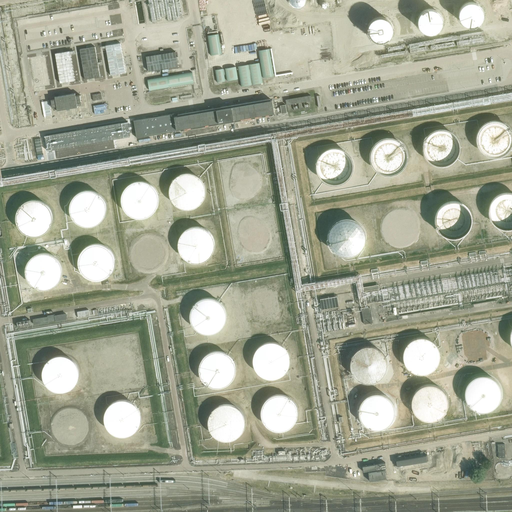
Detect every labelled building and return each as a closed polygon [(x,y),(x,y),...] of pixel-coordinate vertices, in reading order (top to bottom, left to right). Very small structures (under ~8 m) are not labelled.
[(462,22),(465,24),(469,26),(472,26),(476,26),(479,24),(482,22),(483,19),(484,15),(484,11),(483,8),(481,5),(478,3),(475,1),(471,1),(468,2),(465,3),(462,6),(460,9),(459,12),(459,16),(460,19),(462,22)] [(421,29),(424,31),(427,33),(431,33),(435,33),(438,31),(440,29),(442,25),(443,22),(443,18),(442,15),(440,12),(437,10),(434,8),(430,8),(427,8),(424,10),(421,12),(419,16),(418,19),(418,23),(419,26),(421,29)] [(405,13),(409,38),(420,36),(416,11),(405,13)] [(371,37),(374,40),(377,41),(381,42),(384,41),(388,39),(390,37),(392,34),(393,30),(393,27),(392,23),(390,20),(387,18),(384,17),(380,16),(377,17),(373,18),(371,21),(369,24),(368,27),(368,31),(369,35),(371,37)] [(218,34),(208,36),(211,56),(222,54),(218,34)] [(121,43),(106,45),(111,76),(126,73),(121,43)] [(95,47),(80,50),(85,80),(100,78),(95,47)] [(270,49),(259,51),(263,78),(274,77),(270,49)] [(70,51),(56,54),(60,84),(75,82),(70,51)] [(175,52),(146,56),(148,72),(177,67),(175,52)] [(45,56),(30,58),(35,89),(50,86),(50,85),(45,56)] [(260,64),(249,66),(252,86),(263,84),(260,64)] [(252,86),(249,66),(238,68),(241,88),(252,86)] [(238,80),(236,68),(225,70),(227,82),(238,80)] [(223,70),(215,72),(217,84),(225,82),(223,70)] [(192,73),(168,77),(169,88),(194,84),(192,73)] [(168,77),(147,80),(149,91),(169,88),(168,77)] [(75,93),(55,96),(56,99),(52,99),(53,107),(57,106),(58,110),(78,107),(77,103),(81,102),(80,95),(76,95),(75,93)] [(311,95),(286,100),(287,105),(312,100),(311,95)] [(174,113),(134,121),(137,138),(177,131),(177,129),(275,113),(272,100),(175,117),(174,113)] [(107,103),(94,105),(95,114),(108,112),(107,103)] [(511,133),(511,131),(510,129),(509,127),(507,125),(505,123),(503,122),(501,121),(500,120),(498,120),(494,119),(491,119),(487,120),(484,122),(482,123),(480,124),(478,127),(476,130),(475,132),(475,134),(474,136),(474,138),(475,142),(476,145),(477,149),(480,152),(482,154),(484,155),(486,156),(489,157),(491,158),(494,158),(496,158),(498,157),(501,156),(504,155),(507,152),(509,149),(510,148),(511,146),(511,143),(511,133)] [(128,121),(44,136),(47,150),(130,135),(128,121)] [(460,147),(460,146),(459,143),(459,141),(458,139),(457,136),(455,134),(454,132),(453,131),(451,130),(449,129),(447,128),(444,127),(442,127),(440,127),(436,127),(434,128),(432,129),(429,130),(428,132),(426,133),(425,135),(424,136),(422,139),(422,142),(421,143),(421,147),(421,149),(422,151),(423,154),(424,156),(425,158),(427,160),(430,163),(434,164),(436,165),(438,165),(441,166),(443,165),(445,165),(448,164),(451,163),(452,162),(454,160),(457,157),(458,154),(459,151),(460,149),(460,147)] [(407,156),(407,152),(406,148),(404,145),(402,142),(401,141),(399,140),(395,138),(392,136),(388,136),(386,136),(384,136),(381,137),(378,139),(376,140),(374,142),(372,144),(371,145),(370,148),(369,149),(369,151),(368,155),(369,159),(369,162),(371,166),(372,167),(374,169),(375,170),(377,171),(380,173),(383,174),(387,175),(389,175),(391,175),(394,174),(398,172),(400,171),(401,169),(404,167),(404,166),(406,163),(406,162),(407,160),(407,156)] [(354,165),(354,161),(353,159),(352,157),(351,154),(350,152),(348,150),(347,149),(345,148),(342,146),(338,145),(336,145),(334,145),(331,145),(327,146),(325,147),(323,149),(320,151),(318,154),(317,157),(316,159),(315,161),(315,163),(315,165),(315,167),(316,169),(317,172),(318,174),(319,176),(321,179),(324,181),(328,183),(331,184),(333,184),(335,184),(338,184),(342,183),(345,181),(348,179),(350,176),(351,174),(352,172),(354,169),(354,167),(354,165)] [(206,193),(206,190),(206,187),(206,184),(205,182),(203,179),(201,177),(199,175),(197,173),(194,172),(191,171),(189,171),(186,171),(183,171),(180,172),(178,173),(175,175),(173,177),(171,179),(170,182),(169,184),(168,187),(168,190),(168,193),(169,196),(170,198),(171,201),(173,203),(175,205),(178,207),(180,208),(183,209),(186,209),(189,209),(192,209),(194,208),(197,207),(199,205),(201,203),(203,201),(205,198),(206,196),(206,193)] [(158,201),(158,198),(158,196),(157,193),(156,190),(155,188),(153,186),(151,184),(149,182),(147,181),(144,180),(141,180),(138,179),(136,180),(133,180),(130,182),(128,183),(126,185),(124,187),(123,189),(121,192),(121,194),(120,197),(120,200),(121,203),(121,205),(123,208),(124,210),(126,212),(128,214),(130,215),(133,216),(136,217),(138,217),(141,217),(144,217),(147,216),(149,215),(151,213),(153,211),(155,209),(156,206),(157,204),(158,201)] [(106,210),(106,207),(106,204),(105,202),(104,199),(102,196),(100,194),(98,192),(96,191),(93,190),(90,189),(87,189),(84,189),(81,190),(79,191),(76,192),(74,194),(72,196),(71,199),(69,202),(69,204),(69,207),(69,210),(69,213),(71,216),(72,218),(74,221),(76,222),(79,224),(81,225),(84,226),(87,226),(90,226),(93,225),(96,224),(98,222),(101,221),(102,218),(104,216),(105,213),(106,210)] [(511,191),(510,191),(508,191),(506,191),(502,191),(499,192),(495,194),(494,195),(492,197),(490,199),(489,203),(488,206),(487,208),(487,210),(488,214),(489,217),(490,218),(491,220),(493,223),(496,225),(499,227),(503,228),(506,229),(510,228),(511,227),(511,191)] [(52,220),(52,217),(52,214),(52,211),(50,209),(49,206),(47,204),(45,202),(42,201),(40,199),(37,199),(34,199),(31,199),(28,199),(25,201),(23,202),(21,204),(19,206),(17,209),(16,211),(16,214),(15,217),(16,220),(16,223),(17,225),(19,228),(21,230),(23,232),(25,234),(28,235),(31,235),(34,236),(37,235),(40,235),(42,234),(45,232),(47,230),(49,228),(50,225),(52,223),(52,220)] [(472,219),(472,218),(472,216),(472,214),(470,211),(469,208),(468,207),(466,204),(463,202),(460,200),(457,199),(454,199),(453,199),(450,199),(447,199),(445,200),(442,201),(440,203),(439,204),(437,206),(436,207),(435,209),(434,211),(433,214),(433,218),(433,222),(434,224),(434,226),(436,229),(438,232),(442,234),(445,236),(448,237),(452,238),(455,237),(459,237),(461,236),(463,235),(466,232),(467,231),(468,229),(469,228),(470,226),(472,222),(472,219)] [(419,228),(419,224),(418,221),(417,218),(416,217),(414,214),(411,212),(408,210),(404,209),(400,208),(398,208),(396,208),(393,209),(390,211),(388,212),(386,213),(385,214),(384,216),(382,219),(381,221),(380,223),(380,227),(380,229),(380,231),(381,233),(381,235),(383,238),(384,239),(385,241),(388,244),(391,245),(395,247),(397,247),(399,247),(402,247),(404,247),(407,245),(411,244),(413,241),(415,240),(416,238),(418,235),(419,231),(419,228)] [(348,259),(357,255),(364,245),(364,237),(359,226),(354,223),(354,222),(350,220),(344,220),(337,223),(331,232),(331,239),(335,248),(340,252),(342,256),(346,259),(348,259)] [(215,247),(215,244),(215,241),(215,239),(214,236),(212,233),(211,231),(209,229),(206,227),(204,226),(201,225),(199,225),(196,224),(193,225),(190,225),(188,226),(185,227),(183,229),(181,231),(179,233),(178,236),(177,238),(176,241),(176,244),(176,247),(177,250),(178,252),(179,255),(181,257),(183,259),(185,261),(188,262),(190,263),(193,264),(196,264),(199,264),(201,263),(204,262),(206,261),(209,259),(211,257),(212,255),(214,252),(215,250),(215,247)] [(168,255),(169,252),(168,249),(168,247),(167,244),(166,242),(164,239),(162,238),(160,236),(158,234),(155,233),(153,233),(150,232),(148,232),(145,233),(142,233),(140,234),(138,236),(135,238),(134,239),(132,242),(131,244),(130,247),(129,249),(129,252),(129,255),(130,257),(131,260),(132,262),(134,264),(135,266),(138,268),(140,269),(142,270),(145,271),(148,271),(150,271),(153,271),(155,270),(158,269),(160,268),(162,266),(164,264),(166,262),(167,260),(168,257),(168,255)] [(115,263),(115,261),(115,258),(115,255),(114,253),(112,250),(111,248),(109,246),(107,244),(104,243),(102,242),(99,241),(96,241),(93,241),(91,242),(88,243),(86,244),(83,246),(81,248),(80,250),(78,253),(77,255),(77,258),(77,261),(77,263),(77,266),(78,269),(80,271),(81,273),(83,275),(86,277),(88,278),(91,279),(93,280),(96,280),(99,280),(102,279),(104,278),(107,277),(109,275),(111,273),(112,271),(114,269),(115,266),(115,263)] [(62,273),(63,270),(62,268),(62,265),(61,262),(60,260),(58,258),(56,256),(54,254),(51,253),(49,252),(46,251),(43,251),(40,251),(38,252),(35,253),(33,254),(30,256),(28,258),(27,260),(25,262),(25,265),(24,268),(24,270),(24,273),(25,276),(25,278),(27,281),(28,283),(30,285),(33,287),(35,288),(38,289),(40,290),(43,290),(46,290),(49,289),(51,288),(54,287),(56,285),(58,283),(60,281),(61,278),(62,276),(62,273)] [(376,283),(364,285),(365,291),(377,289),(376,283)] [(335,289),(318,292),(320,306),(338,303),(335,289)] [(211,304),(206,304),(203,300),(199,301),(196,303),(195,306),(193,308),(191,316),(191,321),(199,332),(209,334),(214,334),(225,326),(227,317),(226,309),(223,305),(213,306),(211,304)] [(362,309),(364,324),(373,323),(370,307),(362,309)] [(67,321),(66,315),(55,317),(55,315),(47,316),(47,318),(33,320),(34,326),(49,324),(49,323),(55,322),(55,323),(67,321)] [(494,345),(493,341),(492,338),(491,334),(490,333),(488,331),(486,329),(482,327),(479,326),(477,326),(474,326),(472,326),(470,326),(466,327),(463,329),(461,331),(458,334),(457,336),(456,337),(456,339),(455,341),(455,343),(455,345),(455,349),(456,351),(456,353),(457,354),(458,356),(461,359),(463,361),(466,363),(470,364),(472,364),(474,365),(477,364),(479,364),(482,363),(486,361),(488,359),(491,356),(492,354),(492,352),(493,349),(494,345)] [(442,355),(442,354),(441,351),(441,349),(440,347),(439,345),(438,343),(435,340),(433,338),(431,337),(429,336),(425,336),(423,335),(421,335),(418,336),(414,337),(411,339),(408,342),(406,345),(405,348),(404,351),(403,355),(404,358),(404,360),(405,362),(406,364),(407,366),(409,368),(412,371),(414,372),(416,372),(419,373),(423,373),(427,373),(430,372),(432,371),(434,370),(436,368),(437,367),(438,365),(440,362),(441,358),(442,355)] [(290,363),(290,360),(290,357),(290,354),(289,352),(287,349),(286,347),(284,345),(281,343),(279,342),(276,341),(274,341),(271,340),(268,341),(265,341),(263,342),(260,343),(258,345),(256,347),(255,349),(253,352),(252,354),(252,357),(251,360),(252,363),(252,365),(253,368),(255,370),(256,372),(258,374),(260,376),(263,377),(265,378),(268,379),(271,379),(274,379),(276,378),(279,377),(281,376),(284,374),(286,372),(287,370),(289,368),(290,365),(290,363)] [(388,363),(388,360),(387,358),(387,356),(385,353),(384,351),(382,349),(380,347),(379,347),(377,345),(373,344),(369,344),(366,344),(362,345),(359,347),(357,347),(356,349),(353,352),(351,355),(351,357),(350,358),(350,360),(349,362),(350,366),(350,368),(351,370),(351,372),(352,373),(355,376),(357,379),(360,381),(362,381),(364,382),(368,383),(370,383),(372,382),(375,381),(377,381),(379,380),(380,379),(382,377),(384,375),(386,373),(386,371),(388,368),(388,366),(388,363)] [(236,372),(236,369),(236,366),(236,364),(235,361),(233,359),(232,357),(230,355),(228,353),(226,352),(223,351),(221,350),(218,350),(216,350),(213,350),(211,351),(208,352),(206,353),(204,355),(202,357),(201,359),(199,361),(198,364),(198,366),(198,369),(198,372),(198,374),(199,377),(200,379),(202,381),(204,383),(206,385),(208,386),(211,387),(213,388),(216,388),(218,388),(221,388),(223,387),(226,386),(228,385),(230,383),(232,381),(233,379),(235,377),(236,374),(236,372)] [(80,376),(80,373),(80,370),(79,367),(78,364),(76,362),(75,360),(72,358),(70,356),(67,355),(64,354),(62,354),(59,354),(56,354),(53,355),(50,357),(48,358),(46,361),(44,363),(43,366),(42,368),(42,371),(42,374),(42,377),(43,380),(44,382),(46,385),(48,387),(50,389),(53,390),(56,391),(59,392),(62,392),(64,391),(67,391),(70,389),(72,388),(75,386),(76,384),(78,381),(79,378),(80,376)] [(502,393),(502,389),(501,385),(500,384),(499,382),(498,380),(496,379),(494,376),(490,375),(487,374),(485,373),(483,373),(480,373),(478,374),(476,374),(472,376),(469,379),(468,380),(466,382),(465,384),(464,385),(463,389),(463,393),(463,396),(464,398),(464,400),(466,403),(467,405),(469,407),(471,409),(473,410),(475,411),(479,412),(482,412),(484,412),(486,412),(489,411),(493,409),(495,408),(496,407),(498,404),(499,403),(500,401),(501,399),(502,397),(502,393)] [(449,402),(449,398),(448,395),(446,391),(444,388),(441,386),(439,385),(437,384),(434,383),(433,383),(429,382),(427,383),(425,383),(421,384),(418,386),(416,388),(413,391),(412,395),(411,398),(410,400),(410,402),(410,404),(411,406),(412,409),(413,411),(413,413),(415,415),(416,416),(419,418),(422,420),(425,421),(427,421),(429,422),(432,421),(434,421),(437,420),(440,418),(443,416),(445,415),(446,413),(448,410),(449,406),(449,404),(449,402)] [(396,411),(395,407),(395,405),(394,403),(392,400),(390,397),(388,395),(386,394),(384,393),(382,392),(380,392),(379,392),(376,391),(374,392),(372,392),(368,393),(366,394),(365,395),(362,397),(360,400),(359,402),(358,404),(357,407),(357,411),(357,413),(357,415),(358,418),(360,421),(362,424),(365,427),(366,428),(369,429),(371,430),(375,430),(378,430),(380,430),(383,429),(386,427),(388,426),(390,425),(391,423),(392,422),(394,418),(395,415),(395,413),(396,411)] [(298,415),(298,413),(298,410),(297,407),(296,405),(295,402),(293,400),(291,398),(289,397),(287,395),(284,394),(282,394),(279,394),(276,394),(274,394),(271,395),(269,397),(266,398),(264,400),(263,402),(261,405),(260,407),(260,410),(260,413),(260,415),(260,418),(261,421),(263,423),(264,425),(266,427),(269,429),(271,430),(273,431),(276,432),(279,432),(282,432),(284,431),(287,430),(289,429),(291,427),(293,425),(295,423),(296,421),(297,418),(298,415)] [(142,420),(142,417),(142,415),(142,412),(140,409),(139,407),(137,404),(135,402),(133,401),(130,399),(128,399),(125,398),(122,398),(119,398),(117,399),(114,400),(111,402),(109,403),(107,406),(106,408),(105,410),(104,413),(103,416),(103,419),(104,422),(105,424),(106,427),(107,429),(109,431),(112,433),(114,435),(117,436),(119,437),(122,437),(125,437),(128,436),(131,435),(133,434),(135,432),(137,430),(139,428),(141,426),(142,423),(142,420)] [(246,425),(246,422),(246,419),(245,416),(244,413),(242,411),(241,409),(239,407),(236,405),(233,404),(231,403),(228,402),(225,402),(222,403),(219,404),(217,405),(214,407),(212,409),(210,411),(209,413),(208,416),(207,419),(207,422),(207,425),(208,428),(209,430),(210,433),(212,435),(214,437),(217,439),(219,440),(222,441),(225,441),(228,441),(231,441),(233,440),(236,439),(239,437),(241,435),(242,433),(244,430),(245,428),(246,425)] [(92,435),(79,404),(49,417),(62,448),(92,435)] [(470,450),(464,458),(472,464),(478,456),(470,450)] [(427,457),(396,462),(397,467),(428,462),(427,457)] [(386,463),(363,467),(364,473),(368,472),(370,482),(387,479),(385,470),(387,470),(386,463)]
